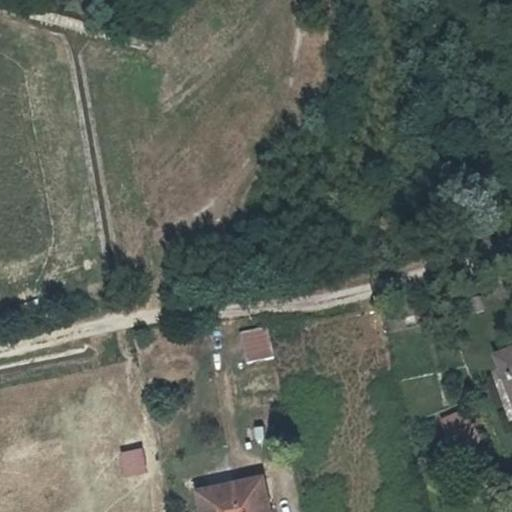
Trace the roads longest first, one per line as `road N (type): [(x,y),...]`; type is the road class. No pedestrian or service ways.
road 1 (track): [(511,245),(371,290),(132,320),(0,350)]
road 2 (track): [(308,0),(299,89),(223,196),(134,264),(132,320)]
